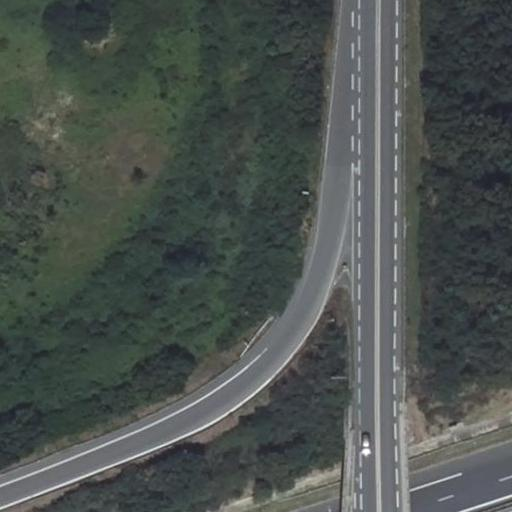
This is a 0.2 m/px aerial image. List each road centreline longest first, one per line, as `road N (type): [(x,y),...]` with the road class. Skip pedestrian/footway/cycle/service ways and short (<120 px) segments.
road 1 (motorway): [(364,0),(338,210),(306,305),(233,385),(137,443),(0,495)]
road 2 (tertiary): [(368,0),(367,511)]
road 3 (tertiary): [(392,511),(393,0)]
